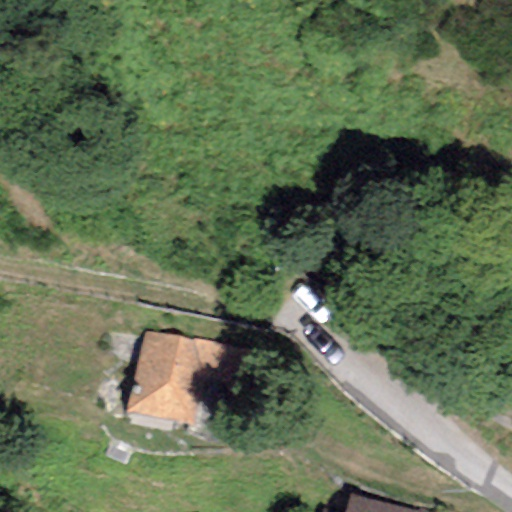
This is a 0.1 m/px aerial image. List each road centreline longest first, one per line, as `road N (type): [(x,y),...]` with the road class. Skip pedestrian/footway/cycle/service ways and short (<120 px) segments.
road 1 (track): [(0,263),(277,323),(335,359),(392,368),(511,420)]
road 2 (residential): [(335,359),(511,498)]
